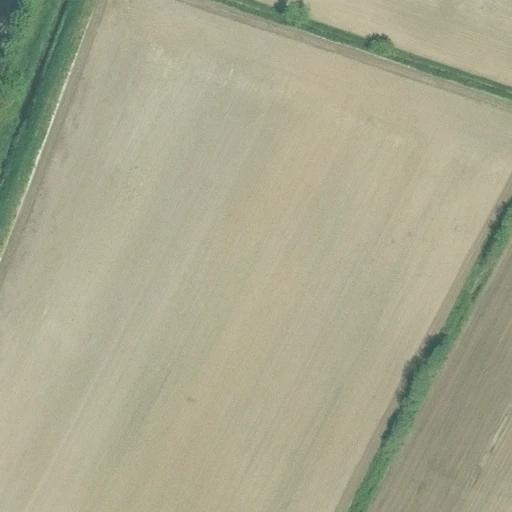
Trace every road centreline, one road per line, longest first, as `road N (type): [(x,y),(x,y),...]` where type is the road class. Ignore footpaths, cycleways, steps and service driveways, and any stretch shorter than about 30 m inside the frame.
road 1 (track): [(306,0),(511,67)]
road 2 (track): [(60,0),(0,157)]
